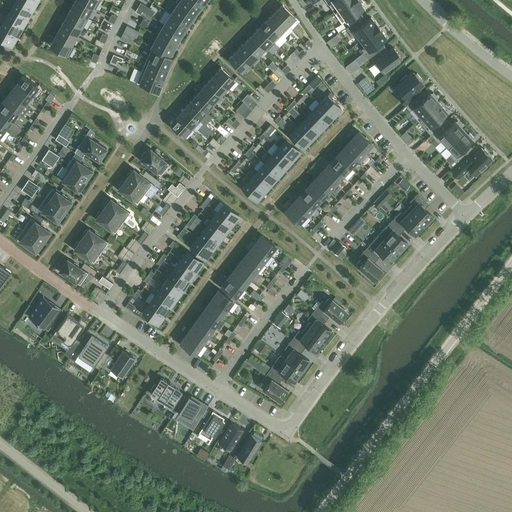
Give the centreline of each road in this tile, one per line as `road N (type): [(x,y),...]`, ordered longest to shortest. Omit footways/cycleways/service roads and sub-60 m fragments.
road 1 (residential): [(465,216),(379,308),(286,432),(216,389)]
road 2 (unclassified): [(319,511),(511,265)]
road 3 (residential): [(101,314),(198,181)]
road 4 (residential): [(215,159),(321,45)]
road 5 (residential): [(216,389),(306,268)]
road 6 (residential): [(321,45),(409,155)]
road 7 (residential): [(216,389),(101,314)]
road 8 (residential): [(101,314),(0,238)]
road 9 (residential): [(409,155),(326,243)]
